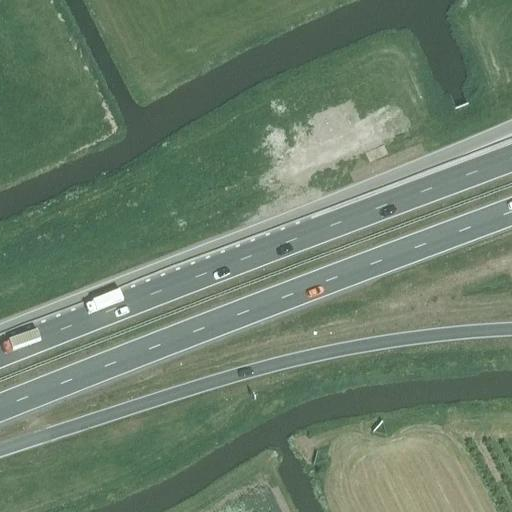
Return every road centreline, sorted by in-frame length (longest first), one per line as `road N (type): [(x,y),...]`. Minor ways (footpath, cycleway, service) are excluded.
road 1 (trunk): [(0,408),(511,210)]
road 2 (trunk): [(0,451),(343,347),(511,328)]
road 3 (trunk): [(317,230),(0,354)]
road 4 (trunk): [(511,127),(410,171),(317,230)]
road 5 (trunk): [(511,157),(317,230)]
